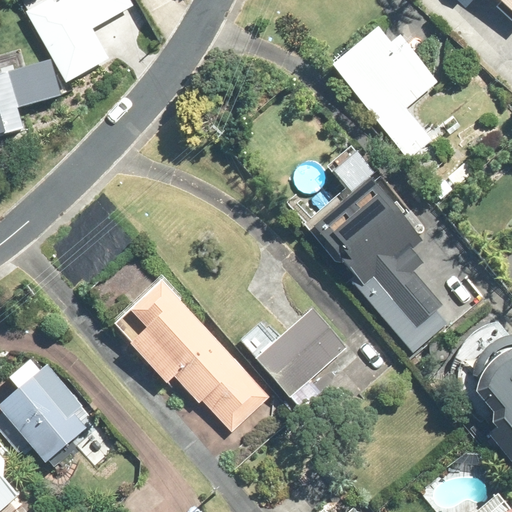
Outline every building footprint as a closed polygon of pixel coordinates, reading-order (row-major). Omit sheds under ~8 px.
[(70,0),(69,1),(100,40),(136,11),(126,0),(70,0)] [(511,0),(495,0),(511,15),(511,0)] [(438,84),(400,38),(390,46),(377,31),(331,70),(408,161),(433,141),(407,110),(438,84)] [(16,112),(60,98),(49,61),(0,75),(0,138),(23,132),(16,112)] [(444,181),(432,191),(441,201),(453,191),(444,181)] [(373,182),(315,229),(357,281),(352,285),(411,355),(446,324),(395,266),(423,242),(373,182)] [(294,198),(280,209),(289,220),(303,208),(294,198)] [(112,327),(130,345),(128,346),(166,387),(174,380),(199,407),(202,405),(232,434),(269,399),(179,304),(180,303),(161,281),(112,327)] [(313,311),(255,361),(301,415),(321,398),(310,385),(348,352),(313,311)] [(423,349),(414,358),(425,371),(435,362),(423,349)] [(511,350),(509,354),(504,358),(500,363),(497,367),(502,372),(501,372),(498,375),(493,378),(490,381),(487,385),(484,389),(482,394),(498,414),(497,422),(504,430),(496,436),(511,455),(511,350)] [(37,375),(0,409),(0,414),(48,466),(88,430),(37,375)] [(0,511),(25,490),(0,461),(0,511)] [(511,511),(497,492),(472,511),(511,511)]
